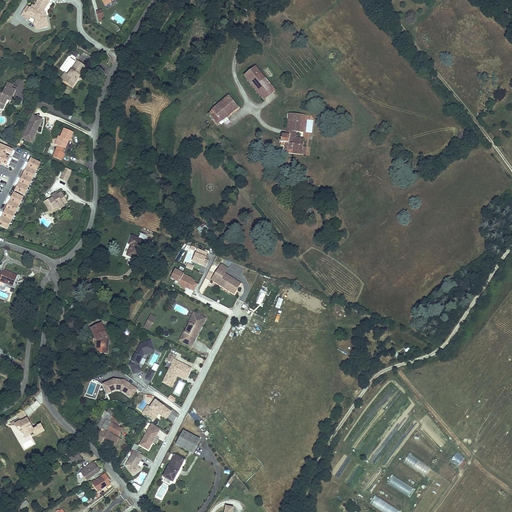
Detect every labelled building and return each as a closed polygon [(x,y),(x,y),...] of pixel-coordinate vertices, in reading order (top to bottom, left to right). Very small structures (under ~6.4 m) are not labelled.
[(51,3),(46,0),(41,0),(36,9),(34,12),(32,11),(29,9),(24,18),(25,19),(28,16),(33,19),(39,22),(37,26),(38,32),(45,31),(51,29),(49,24),(47,16),(46,16),(44,16),(44,14),(45,14),(45,13),(51,3)] [(104,11),(97,12),(100,20),(103,19),(106,18),(104,11)] [(250,40),(248,46),(259,50),(261,44),(250,40)] [(66,81),(69,83),(71,81),(75,84),(80,77),(79,76),(81,73),(87,65),(79,60),(69,74),(70,75),(66,81)] [(263,100),(273,91),(254,67),(244,76),(263,100)] [(0,91),(0,102),(1,100),(6,102),(8,97),(7,97),(8,95),(13,97),(13,96),(16,89),(12,87),(7,85),(4,93),(0,91)] [(212,110),(209,113),(217,124),(238,107),(229,96),(212,110)] [(282,135),(281,140),(285,140),(284,143),(283,153),(290,154),(291,150),(301,152),(302,147),(303,138),(295,137),(292,137),(292,132),(295,132),(299,132),(301,115),(289,114),(285,135),(282,135)] [(36,140),(44,121),(35,116),(27,136),(36,140)] [(60,136),(57,144),(64,148),(68,140),(69,141),(70,141),(74,132),(66,129),(62,137),(60,136)] [(14,155),(15,151),(0,144),(0,163),(2,165),(3,163),(10,166),(13,159),(6,156),(7,152),(14,155)] [(291,150),(290,154),(305,156),(307,148),(302,147),(301,152),(291,150)] [(57,150),(54,157),(61,160),(65,153),(57,150)] [(18,187),(16,191),(25,196),(41,164),(33,160),(31,164),(28,163),(25,169),(27,170),(22,180),(19,178),(15,185),(18,187)] [(67,181),(72,171),(65,168),(61,178),(67,181)] [(46,200),(49,207),(54,205),(55,207),(58,205),(60,208),(65,205),(63,204),(62,201),(67,198),(63,191),(59,193),(58,192),(53,195),(54,196),(55,198),(51,200),(50,198),(46,200)] [(0,220),(1,221),(0,222),(0,225),(8,230),(24,198),(16,194),(14,198),(10,197),(7,203),(10,205),(5,214),(1,212),(0,214),(0,220)] [(204,224),(197,230),(200,234),(208,228),(204,224)] [(130,245),(126,256),(136,260),(143,241),(144,241),(147,236),(140,233),(138,239),(131,236),(128,244),(130,245)] [(199,249),(197,254),(207,258),(209,253),(199,249)] [(203,266),(207,258),(197,254),(193,262),(203,266)] [(229,268),(223,264),(216,275),(223,278),(220,282),(228,286),(227,288),(236,293),(242,283),(237,280),(237,282),(233,279),(234,278),(226,273),(229,268)] [(0,283),(3,285),(5,282),(12,285),(17,274),(4,269),(2,272),(0,270),(0,283)] [(195,282),(195,281),(192,278),(185,274),(176,269),(172,277),(176,280),(180,282),(182,287),(187,289),(188,287),(192,290),(195,282)] [(223,278),(216,275),(213,280),(227,288),(228,286),(220,282),(223,278)] [(196,298),(213,306),(216,301),(198,294),(196,298)] [(195,326),(190,324),(185,333),(184,337),(188,340),(186,344),(192,347),(196,339),(195,338),(202,324),(203,325),(206,319),(194,313),(191,319),(197,322),(195,326)] [(105,335),(107,334),(101,322),(91,328),(95,335),(95,336),(97,336),(95,345),(100,348),(107,348),(108,340),(105,335)] [(180,341),(186,344),(188,340),(184,337),(185,333),(184,333),(180,341)] [(138,363),(144,352),(154,349),(150,339),(140,342),(129,363),(133,372),(136,371),(135,368),(138,367),(136,364),(138,363)] [(187,378),(192,369),(175,360),(177,356),(171,353),(167,361),(173,364),(165,379),(171,382),(175,374),(178,374),(187,378)] [(150,380),(155,371),(150,368),(145,377),(150,380)] [(171,382),(165,379),(163,383),(172,387),(178,376),(186,380),(187,378),(178,374),(175,374),(171,382)] [(127,394),(133,385),(125,379),(113,378),(102,383),(107,393),(115,389),(121,389),(127,394)] [(131,396),(137,388),(133,385),(127,394),(131,396)] [(167,418),(171,412),(155,400),(153,404),(150,407),(145,415),(152,420),(157,413),(159,414),(160,412),(167,418)] [(193,410),(188,414),(197,426),(202,422),(193,410)] [(118,437),(121,433),(109,427),(112,422),(118,425),(119,422),(107,416),(96,439),(101,442),(103,440),(104,440),(105,439),(106,437),(116,442),(118,437)] [(16,424),(16,425),(18,429),(21,427),(24,432),(22,433),(26,439),(32,435),(34,438),(45,431),(41,424),(38,426),(38,427),(33,430),(31,427),(32,426),(28,419),(22,422),(22,421),(16,424)] [(121,433),(123,427),(118,425),(112,422),(109,427),(121,433)] [(149,450),(161,430),(153,424),(141,446),(149,450)] [(175,445),(191,454),(198,440),(183,432),(175,445)] [(25,449),(35,444),(32,439),(22,444),(25,449)] [(77,452),(69,457),(73,464),(81,458),(77,452)] [(144,456),(136,452),(133,458),(132,458),(127,466),(134,476),(141,470),(138,466),(144,456)] [(168,453),(162,464),(164,465),(170,455),(168,453)] [(409,454),(403,462),(425,476),(431,468),(409,454)] [(175,456),(163,478),(173,483),(178,474),(176,473),(178,469),(180,470),(185,461),(175,456)] [(91,460),(76,470),(80,476),(82,474),(86,480),(93,475),(99,471),(92,462),(91,460)] [(103,468),(96,460),(92,462),(99,471),(103,468)] [(141,490),(146,475),(139,473),(134,488),(141,490)] [(107,474),(96,481),(101,489),(111,482),(108,478),(109,477),(107,474)] [(410,498),(415,489),(391,475),(386,484),(410,498)] [(157,493),(163,497),(169,487),(163,483),(157,493)] [(369,504),(382,511),(397,511),(399,510),(374,496),(369,504)]
